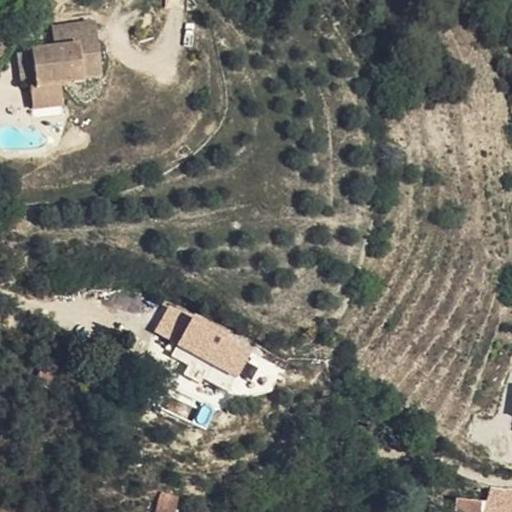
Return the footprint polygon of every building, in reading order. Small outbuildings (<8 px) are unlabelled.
[(86,77),(101,75),(103,71),(96,20),(54,27),(56,48),(33,50),(38,84),(31,85),(36,110),(64,105),(63,86),(86,83),(86,77)] [(23,85),(31,85),(38,84),(33,50),(18,52),(23,85)] [(231,385),(252,344),(226,330),(228,327),(207,313),(197,328),(190,324),(178,346),(209,364),(205,369),(231,385)] [(485,511),(511,511),(511,488),(485,489),(485,511)] [(176,511),(180,494),(159,491),(155,511),(176,511)] [(451,511),(481,511),(482,498),(453,496),(451,511)]
